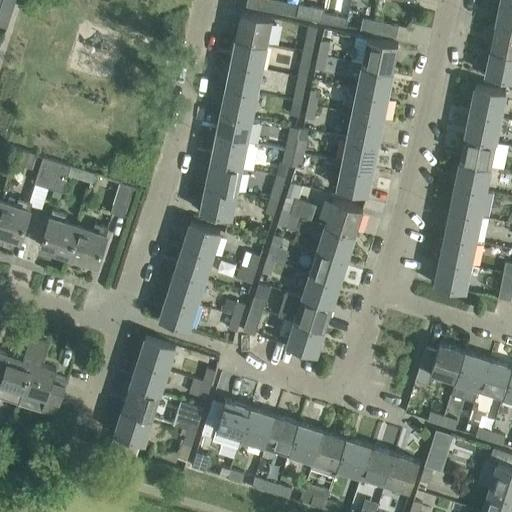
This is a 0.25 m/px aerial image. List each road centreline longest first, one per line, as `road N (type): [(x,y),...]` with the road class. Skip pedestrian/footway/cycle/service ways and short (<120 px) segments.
road 1 (residential): [(118,324),(177,135),(205,0)]
road 2 (residential): [(377,291),(408,203),(450,0)]
road 3 (residential): [(377,291),(511,331)]
road 4 (residential): [(118,324),(0,288)]
